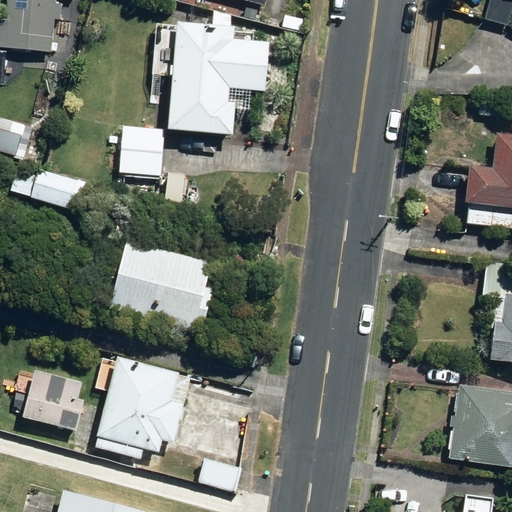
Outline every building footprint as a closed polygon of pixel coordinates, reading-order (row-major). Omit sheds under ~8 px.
[(3,50),(57,53),(59,20),(65,21),(66,6),(62,5),(62,0),(14,0),(13,23),(5,22),(3,50)] [(199,0),(198,7),(212,11),(215,1),(212,0),(199,0)] [(176,132),(241,137),(243,105),(236,105),(237,90),(272,93),(276,44),(241,42),(242,29),(185,24),(176,132)] [(124,175),(165,177),(168,130),(127,128),(124,175)] [(511,131),(501,130),(497,168),(478,165),(472,223),(511,226),(511,131)] [(14,193),(95,215),(103,187),(43,171),(41,177),(20,171),(14,193)] [(167,229),(211,240),(214,224),(171,214),(167,229)] [(117,311),(209,335),(220,291),(212,289),(218,266),(134,244),(117,311)] [(498,319),(493,357),(511,359),(511,263),(489,261),(486,293),(509,295),(506,319),(498,319)] [(103,451),(147,462),(150,451),(166,455),(169,442),(181,445),(190,405),(180,403),(187,373),(126,359),(103,451)] [(28,421),(82,435),(90,403),(84,401),(88,387),(42,375),(41,378),(24,373),(14,408),(30,412),(28,421)] [(455,457),(511,463),(511,388),(464,382),(455,457)] [(205,484),(240,493),(245,470),(211,462),(205,484)] [(66,511),(144,511),(72,492),(66,511)] [(451,511),(495,511),(497,495),(470,492),(468,510),(452,509),(451,511)]
